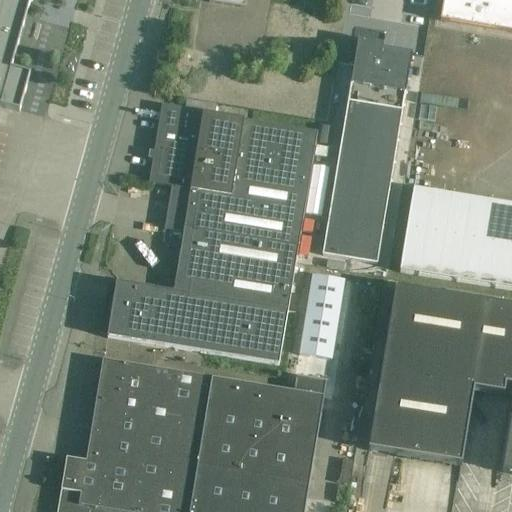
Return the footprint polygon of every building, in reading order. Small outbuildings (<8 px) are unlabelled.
[(0,0),(0,108),(19,114),(29,76),(10,71),(29,0),(39,0),(54,4),(54,6),(65,9),(67,0),(0,0)] [(208,0),(208,4),(244,10),(245,0),(208,0)] [(511,34),(511,0),(444,0),(440,23),(511,34)] [(382,46),(357,42),(322,257),(376,266),(411,56),(382,51),(382,46)] [(202,116),(202,118),(160,111),(148,185),(190,192),(173,294),(287,313),(316,135),(202,116)] [(511,208),(412,192),(399,274),(511,292),(511,208)] [(287,313),(173,294),(116,285),(107,339),(278,367),(287,313)] [(511,308),(395,289),(368,451),(460,467),(473,391),(503,396),(505,387),(511,388),(511,413),(502,474),(511,475),(511,308)] [(66,461),(57,511),(304,511),(323,400),(325,384),(297,380),(294,394),(211,381),(103,363),(102,362),(85,464),(66,460),(66,461)]
